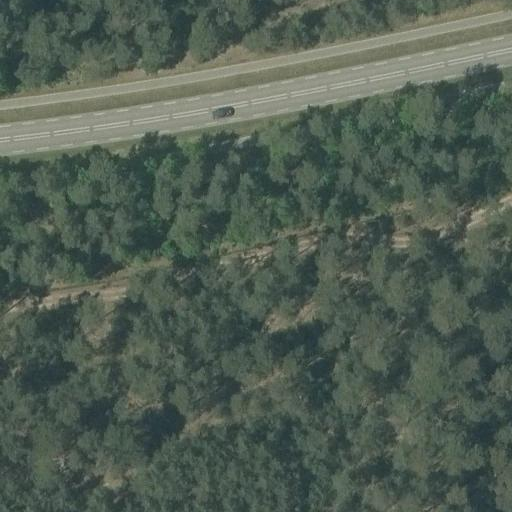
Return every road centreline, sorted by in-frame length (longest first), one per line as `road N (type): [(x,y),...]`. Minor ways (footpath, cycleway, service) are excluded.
road 1 (track): [(511,192),(0,310)]
road 2 (primary): [(0,139),(149,121),(511,51)]
